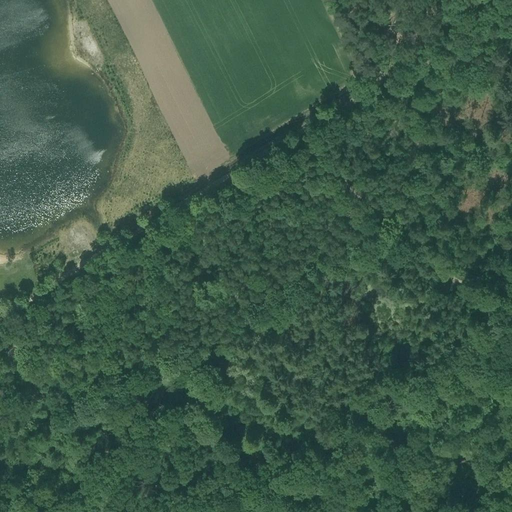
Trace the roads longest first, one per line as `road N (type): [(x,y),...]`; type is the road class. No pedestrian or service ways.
road 1 (track): [(0,319),(384,80),(511,36)]
road 2 (track): [(511,356),(388,205),(307,128)]
